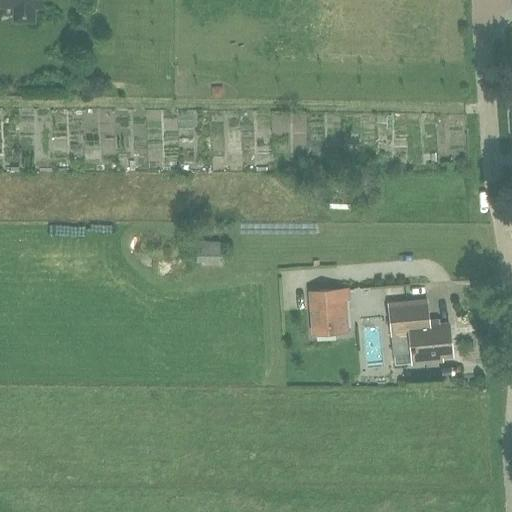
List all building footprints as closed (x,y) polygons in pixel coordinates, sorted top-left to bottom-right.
[(0,0),(0,6),(15,7),(14,21),(34,22),(35,8),(43,8),(42,0),(0,0)] [(363,201),(363,189),(331,187),(331,196),(329,196),(328,209),(350,210),(351,201),(363,201)] [(199,258),(223,258),(223,243),(199,243),(199,258)] [(312,292),(315,324),(327,323),(328,332),(346,331),(344,300),(348,299),(348,289),(312,292)] [(406,303),(405,291),(379,293),(382,323),(387,323),(389,337),(410,334),(413,364),(441,361),(441,357),(452,356),(448,324),(438,325),(437,321),(428,322),(426,301),(406,303)]
